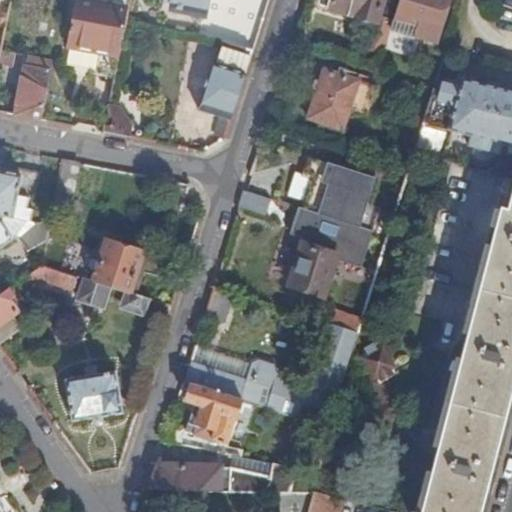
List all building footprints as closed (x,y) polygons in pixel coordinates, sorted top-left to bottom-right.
[(108,0),(106,15),(77,9),(68,51),(86,54),(87,49),(119,55),(128,13),(130,0),(108,0)] [(172,0),(174,0),(172,11),(203,17),(206,0),(172,0)] [(318,0),(317,4),(318,8),(376,24),(382,0),(318,0)] [(449,0),(400,0),(391,29),(411,35),(412,33),(437,41),(449,0)] [(240,91),(254,52),(224,43),(217,67),(215,67),(202,105),(201,104),(198,113),(208,117),(209,114),(231,122),(240,91)] [(24,69),(15,118),(41,123),(52,63),(27,58),(26,69),(24,69)] [(309,121),(344,132),(351,111),(368,116),(376,87),(324,71),(309,121)] [(511,94),(463,82),(458,97),(435,91),(424,126),(447,132),(447,134),(470,140),(468,150),(500,157),(503,147),(511,149),(511,94)] [(104,135),(130,140),(132,128),(119,109),(109,107),(104,135)] [(447,132),(424,126),(416,152),(439,159),(447,134),(447,132)] [(511,160),(511,149),(503,147),(500,157),(511,160)] [(3,175),(7,152),(0,150),(0,219),(13,222),(15,211),(32,214),(39,177),(21,174),(20,178),(3,175)] [(79,166),(63,162),(53,210),(75,219),(79,206),(72,202),(79,166)] [(336,258),(337,259),(362,267),(379,212),(368,209),(377,183),(310,162),(306,176),(314,178),(297,234),(311,238),(313,232),(341,242),(336,258)] [(271,202),(245,194),(241,209),(266,218),(271,202)] [(487,511),(496,479),(511,417),(511,196),(508,211),(500,209),(456,384),(422,511),(487,511)] [(25,224),(13,222),(0,219),(0,251),(12,243),(11,241),(25,224)] [(47,245),(50,229),(36,226),(20,241),(29,254),(47,245)] [(293,287),(324,298),(337,259),(336,258),(341,242),(313,232),(311,238),(308,249),(305,249),(293,287)] [(111,289),(129,295),(131,295),(140,269),(144,255),(108,243),(101,264),(97,274),(94,284),(111,289)] [(77,278),(43,267),(9,292),(18,303),(46,283),(73,291),(77,278)] [(131,295),(137,297),(145,271),(140,269),(131,295)] [(104,309),(111,289),(94,284),(86,281),(80,302),(104,309)] [(0,347),(22,332),(12,318),(17,314),(15,311),(20,307),(18,303),(9,292),(0,298),(0,347)] [(144,310),(147,300),(137,297),(131,295),(129,295),(126,304),(144,310)] [(359,334),(363,322),(338,314),(334,326),(359,334)] [(330,430),(359,334),(334,326),(314,391),(277,380),(279,374),(274,369),(258,363),(252,366),(251,367),(246,382),(190,365),(184,385),(243,403),(330,430)] [(376,378),(380,376),(390,370),(394,368),(383,350),(379,352),(375,345),(366,350),(370,357),(366,360),(376,378)] [(246,382),(251,367),(195,349),(190,365),(246,382)] [(87,371),(88,380),(97,378),(96,370),(87,371)] [(390,370),(380,376),(383,380),(393,375),(390,370)] [(97,378),(88,380),(68,383),(74,423),(122,415),(117,375),(97,378)] [(228,446),(243,403),(184,385),(178,403),(199,409),(197,418),(197,423),(199,427),(197,435),(170,427),(165,443),(197,450),(202,438),(228,446)] [(149,494),(222,495),(223,467),(158,465),(149,494)] [(313,496),(314,494),(318,476),(275,466),(272,479),(231,470),(230,495),(282,496),(313,496)] [(340,511),(343,501),(314,494),(313,496),(308,511),(340,511)] [(308,511),(313,496),(282,496),(282,511),(308,511)]
